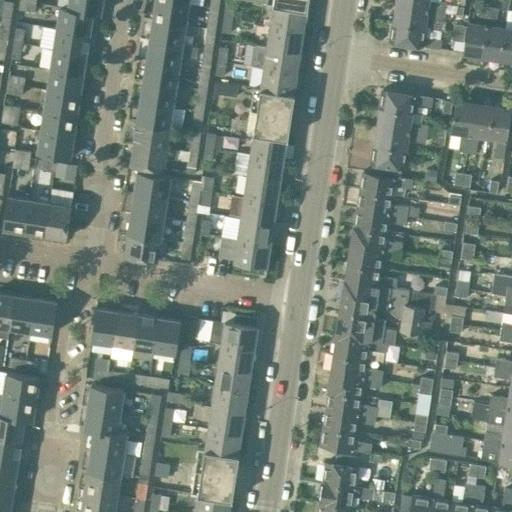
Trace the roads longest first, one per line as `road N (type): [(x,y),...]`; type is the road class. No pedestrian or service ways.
road 1 (residential): [(81,260),(115,0)]
road 2 (residential): [(46,511),(40,486),(67,302),(81,260)]
road 3 (residential): [(298,302),(336,56)]
road 4 (residential): [(298,302),(81,260)]
road 5 (residential): [(266,511),(298,302)]
road 6 (residential): [(511,84),(336,56)]
